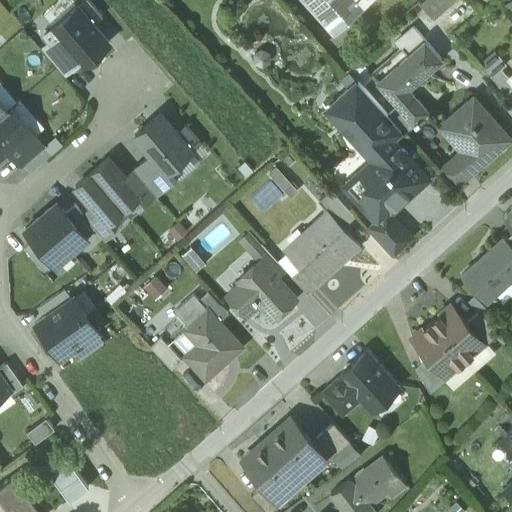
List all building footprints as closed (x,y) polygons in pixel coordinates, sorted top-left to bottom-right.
[(83,0),(77,5),(93,23),(102,16),(88,0),(83,0)] [(299,0),(332,37),(373,0),(299,0)] [(421,0),(420,1),(434,17),(453,0),(421,0)] [(93,23),(77,5),(52,27),(80,60),(83,63),(109,41),(93,23)] [(80,60),(52,27),(44,33),(49,39),(40,47),(64,75),(80,60)] [(427,111),(407,89),(416,81),(413,78),(437,57),(440,61),(440,60),(424,42),(413,29),(397,43),(403,51),(373,77),(397,106),(413,123),(414,125),(419,122),(417,120),(427,111)] [(511,87),(511,80),(493,59),(482,69),(505,94),(511,87)] [(401,129),(357,81),(337,100),(369,136),(375,142),(385,132),(391,138),(401,129)] [(473,97),(444,122),(465,146),(451,158),(467,176),(510,139),(473,97)] [(8,109),(0,115),(0,151),(6,147),(29,127),(10,105),(7,108),(8,109)] [(413,123),(397,106),(388,114),(404,131),(413,123)] [(150,154),(166,172),(170,169),(192,150),(176,132),(161,114),(135,135),(150,154)] [(176,132),(192,150),(201,143),(186,124),(176,132)] [(29,127),(6,147),(21,165),(45,145),(29,127)] [(385,132),(375,142),(369,136),(359,145),(372,159),(344,185),(376,220),(378,222),(388,212),(394,206),(395,198),(402,192),(410,192),(427,177),(406,155),(407,154),(407,148),(404,144),(398,144),(397,145),(391,138),(385,132)] [(134,167),(157,195),(177,178),(170,169),(166,172),(150,154),(134,167)] [(108,157),(92,171),(123,208),(138,195),(140,194),(125,177),(108,157)] [(466,181),(448,161),(439,170),(456,189),(466,181)] [(269,171),(290,195),(298,188),(277,164),(269,171)] [(135,169),(125,177),(140,194),(138,195),(146,204),(157,195),(135,169)] [(108,221),(123,208),(92,171),(75,185),(92,205),(107,222),(108,221)] [(355,214),(332,189),(319,201),(326,209),(326,208),(342,226),(355,214)] [(57,202),(41,216),(72,250),(87,237),(85,235),(65,212),(57,202)] [(75,204),(65,212),(85,235),(94,227),(83,213),(75,204)] [(92,205),(83,213),(94,227),(105,239),(116,229),(108,221),(107,222),(92,205)] [(511,206),(503,215),(511,224),(511,206)] [(326,209),(312,221),(315,224),(286,251),(300,266),(313,281),(313,280),(343,254),(346,257),(360,244),(342,226),(326,208),(326,209)] [(388,212),(378,222),(376,220),(367,228),(390,253),(409,236),(388,212)] [(56,264),(72,250),(41,216),(26,229),(34,239),(56,264)] [(503,235),(461,273),(485,300),(511,276),(511,244),(505,237),(503,235)] [(53,261),(34,239),(25,247),(44,269),(53,261)] [(279,262),(261,242),(251,251),(259,259),(260,258),(271,270),(279,262)] [(300,266),(286,251),(277,259),(291,274),(300,266)] [(271,270),(260,258),(259,259),(238,278),(241,281),(227,293),(245,313),(258,301),(273,317),(295,296),(271,270)] [(313,281),(300,266),(291,274),(307,292),(316,284),(313,280),(313,281)] [(40,306),(47,316),(71,299),(64,289),(40,306)] [(227,312),(208,291),(199,299),(207,307),(219,320),(227,312)] [(194,293),(174,310),(187,325),(207,307),(199,299),(194,293)] [(36,324),(48,341),(86,314),(74,297),(71,299),(47,316),(36,324)] [(450,304),(411,338),(427,356),(445,377),(484,344),(466,322),(450,304)] [(207,307),(187,325),(201,340),(184,355),(205,379),(242,346),(207,307)] [(499,331),(478,311),(466,322),(484,344),(499,331)] [(98,331),(86,314),(48,341),(60,358),(71,350),(96,332),(98,331)] [(96,332),(71,350),(79,360),(103,342),(96,332)] [(181,359),(160,336),(150,346),(171,369),(181,359)] [(398,386),(367,350),(351,364),(351,365),(342,373),(342,372),(340,373),(361,397),(372,409),(398,386)] [(427,356),(415,367),(429,392),(445,377),(427,356)] [(23,385),(7,362),(0,366),(0,376),(8,389),(7,390),(10,394),(23,385)] [(361,397),(341,375),(322,392),(342,414),(361,397)] [(0,394),(7,390),(8,389),(0,376),(0,394)] [(312,440),(291,417),(267,438),(299,474),(321,453),(323,452),(312,440)] [(46,418),(26,432),(35,444),(54,429),(46,418)] [(332,422),(312,440),(323,452),(321,453),(340,473),(362,454),(332,422)] [(511,427),(500,440),(507,446),(507,455),(511,454),(511,427)] [(299,474),(267,438),(242,460),(263,483),(274,495),(276,494),(299,474)] [(383,455),(351,479),(349,477),(330,492),(345,511),(375,511),(368,503),(401,478),(383,455)] [(66,458),(48,471),(70,501),(88,488),(66,458)] [(37,511),(12,476),(0,484),(0,511),(37,511)] [(263,483),(250,495),(265,511),(270,511),(282,502),(276,494),(274,495),(263,483)] [(511,483),(503,493),(511,501),(511,483)]
